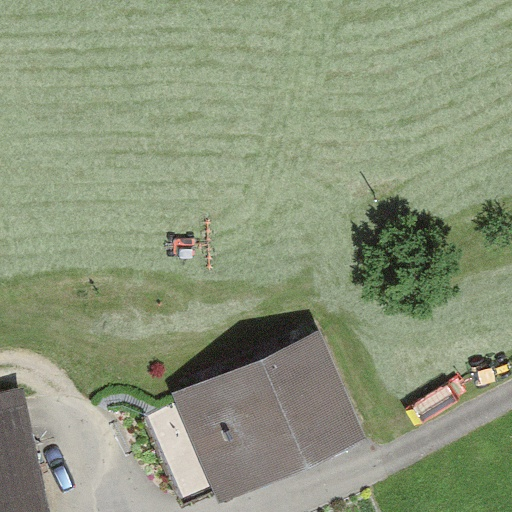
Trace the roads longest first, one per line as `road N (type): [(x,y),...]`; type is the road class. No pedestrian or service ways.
road 1 (unclassified): [(378,461),(511,396)]
road 2 (residential): [(256,511),(378,461)]
